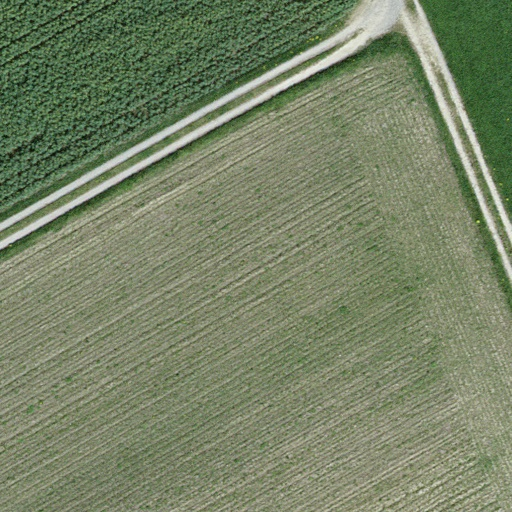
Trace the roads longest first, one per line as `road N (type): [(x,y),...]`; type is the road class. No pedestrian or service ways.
road 1 (track): [(0,234),(360,30),(388,0)]
road 2 (track): [(403,0),(511,266)]
